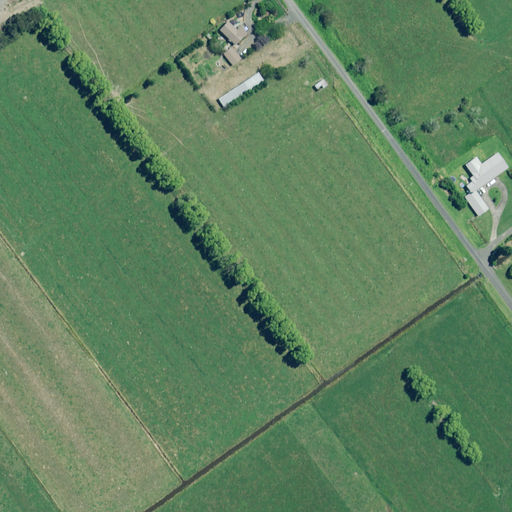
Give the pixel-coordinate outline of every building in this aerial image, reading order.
[(235,29),(227,21),(218,29),(234,45),(246,33),(239,26),(235,29)] [(240,59),(231,47),(222,54),(232,65),(240,59)] [(262,81),(257,73),(217,99),(223,107),(262,81)] [(326,85),(322,79),(313,86),(318,92),(326,85)] [(507,168),(496,153),(480,165),(475,157),(464,165),(468,170),(472,176),(468,179),(470,182),(466,185),(471,193),(507,168)] [(488,209),(475,191),(464,198),(477,216),(488,209)]
